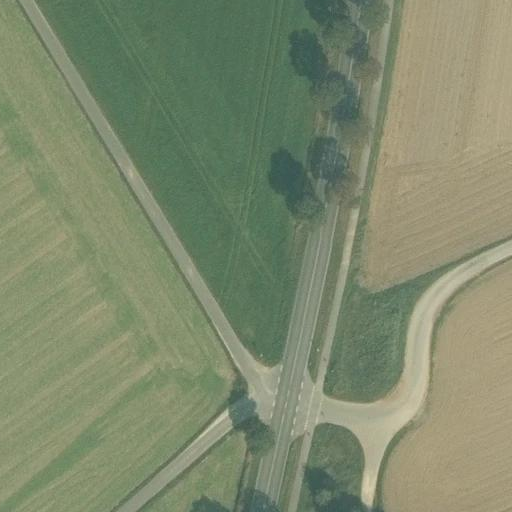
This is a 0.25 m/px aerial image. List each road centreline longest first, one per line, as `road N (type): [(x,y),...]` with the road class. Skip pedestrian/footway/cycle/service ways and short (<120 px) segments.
road 1 (unclassified): [(285,403),(259,391),(22,0)]
road 2 (secondary): [(285,403),(363,0)]
road 3 (unclassified): [(511,249),(433,294),(415,331),(418,381),(400,411),(382,423),(285,403)]
road 4 (track): [(285,403),(234,411),(123,511)]
